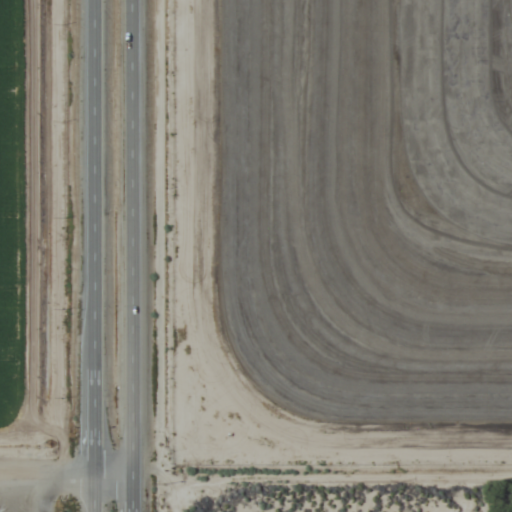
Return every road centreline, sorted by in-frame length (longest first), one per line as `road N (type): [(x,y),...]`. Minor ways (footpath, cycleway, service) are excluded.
road 1 (trunk): [(124,511),(126,0)]
road 2 (trunk): [(87,0),(86,511)]
road 3 (residential): [(125,478),(0,473)]
